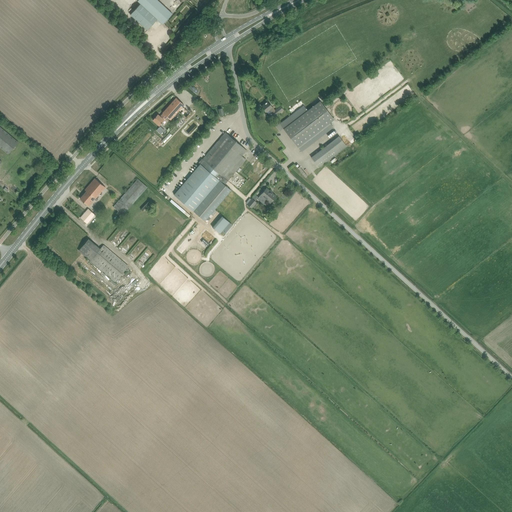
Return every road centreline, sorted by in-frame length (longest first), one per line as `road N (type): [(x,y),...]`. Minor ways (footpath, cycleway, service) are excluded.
road 1 (unclassified): [(511,378),(251,138),(225,46)]
road 2 (primary): [(141,105),(8,254)]
